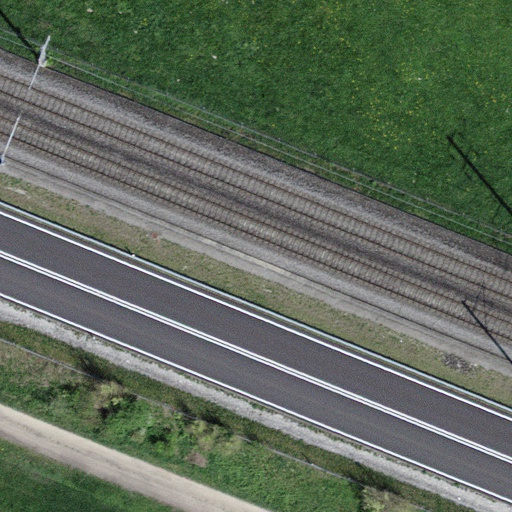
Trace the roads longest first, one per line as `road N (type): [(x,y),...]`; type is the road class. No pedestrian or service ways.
road 1 (trunk): [(511,461),(0,253)]
road 2 (track): [(0,420),(227,511)]
